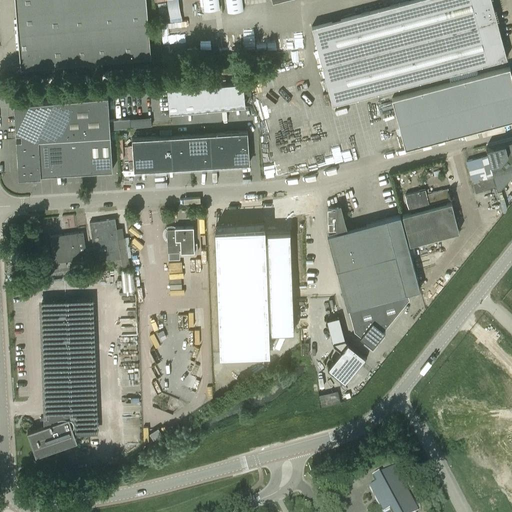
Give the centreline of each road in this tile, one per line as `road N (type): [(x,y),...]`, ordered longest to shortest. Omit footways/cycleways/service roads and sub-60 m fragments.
road 1 (unclassified): [(0,208),(284,189),(511,129)]
road 2 (tertiary): [(274,455),(41,509),(12,499)]
road 3 (unclassified): [(397,395),(463,511)]
road 4 (tertiary): [(12,499),(0,367)]
road 5 (tertiary): [(478,294),(397,395)]
